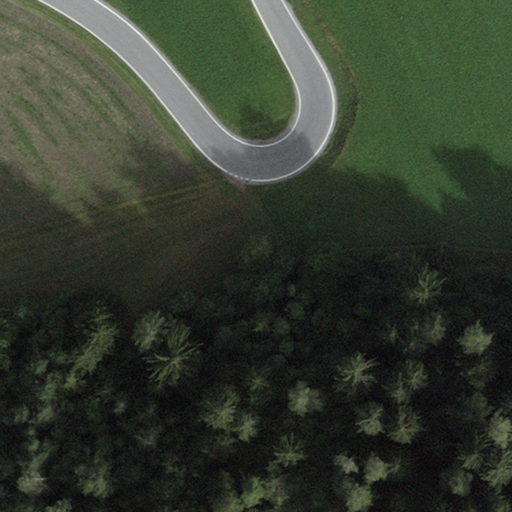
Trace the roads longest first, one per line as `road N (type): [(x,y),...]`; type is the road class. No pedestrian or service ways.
road 1 (tertiary): [(266,0),(317,96),(311,133),(270,162),(222,150),(141,56),(66,0)]
road 2 (track): [(341,511),(511,476)]
